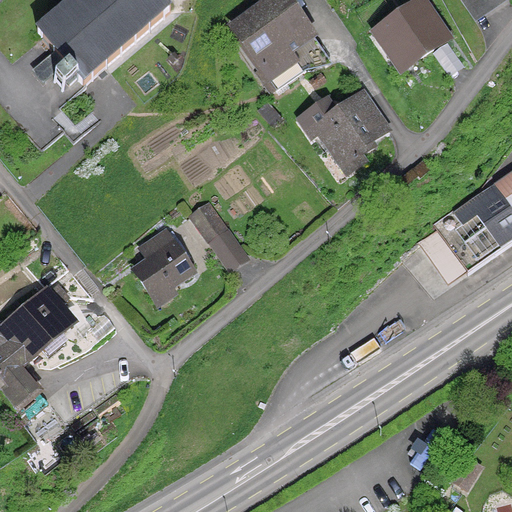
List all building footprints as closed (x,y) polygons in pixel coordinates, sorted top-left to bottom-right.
[(158,0),(69,0),(42,24),(64,49),(45,66),(62,85),(81,68),(92,81),(170,13),(158,0)] [(282,0),(279,0),(231,30),(265,85),(294,67),(288,57),(310,44),(282,0)] [(507,0),(458,0),(476,25),(509,2),(507,0)] [(449,42),(423,3),(375,35),(401,74),(449,42)] [(387,133),(362,99),(316,131),(341,165),(387,133)] [(511,248),(511,177),(437,227),(469,276),(511,248)] [(210,205),(189,219),(229,278),(250,263),(210,205)] [(171,249),(134,275),(154,304),(191,278),(171,249)] [(73,331),(46,297),(0,332),(0,390),(16,412),(34,398),(16,374),(73,331)] [(78,372),(81,383),(127,370),(124,359),(78,372)] [(466,460),(449,485),(465,496),(482,471),(466,460)]
